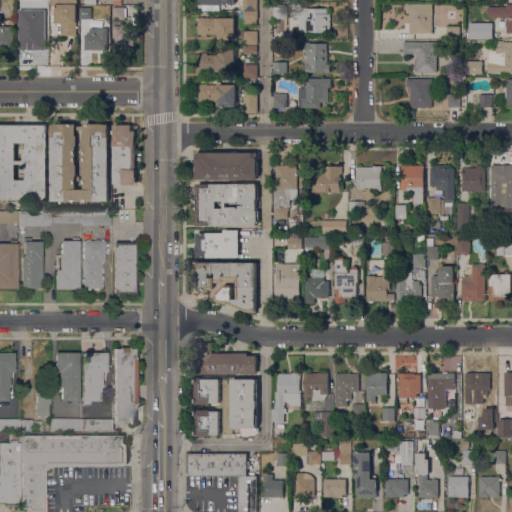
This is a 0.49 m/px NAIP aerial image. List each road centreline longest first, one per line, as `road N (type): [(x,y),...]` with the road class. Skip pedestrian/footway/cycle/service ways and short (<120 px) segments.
road 1 (residential): [(511,336),(265,335),(200,321),(0,319)]
road 2 (residential): [(511,135),(162,132)]
road 3 (tertiary): [(161,277),(162,0)]
road 4 (tertiary): [(162,91),(0,91)]
road 5 (residential): [(362,131),(362,0)]
